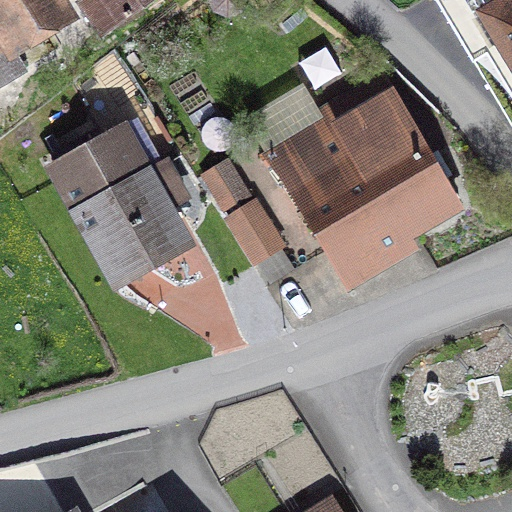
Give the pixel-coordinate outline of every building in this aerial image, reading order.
[(0,0),(0,83),(21,71),(8,49),(64,16),(54,0),(0,0)] [(98,35),(128,19),(155,0),(86,0),(89,3),(80,9),(98,35)] [(208,0),(209,7),(213,13),(218,16),(225,18),(231,17),(235,14),(239,10),(241,4),(240,0),(208,0)] [(511,0),(444,0),(481,58),(487,54),(511,93),(511,0)] [(307,149),(271,170),(346,291),(408,254),(399,238),(454,206),(379,79),(323,111),(355,160),(327,178),(307,149)] [(106,153),(55,182),(108,277),(177,238),(160,208),(178,198),(162,169),(126,190),(106,153)] [(250,206),(226,221),(253,264),(277,249),(250,206)]
